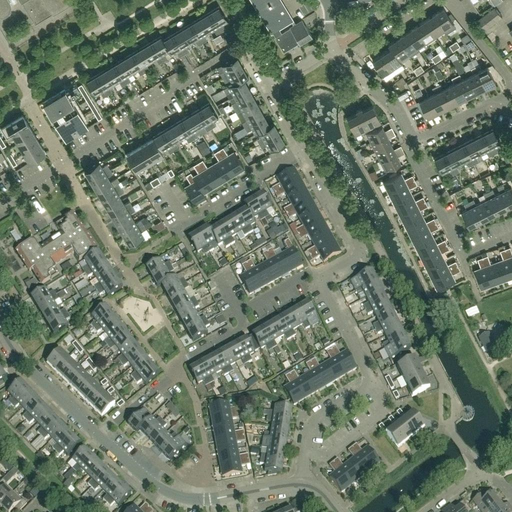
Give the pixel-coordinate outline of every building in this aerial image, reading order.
[(0,0),(0,14),(1,14),(2,14),(4,13),(6,12),(7,11),(8,10),(10,8),(10,7),(11,6),(11,3),(11,2),(10,0),(20,0),(35,24),(73,0),(0,0)] [(289,14),(280,0),(255,0),(252,2),(271,33),(273,32),(279,28),(276,22),(289,14)] [(484,30),(503,17),(495,6),(477,20),(484,30)] [(227,21),(219,7),(209,13),(221,32),(225,29),(222,24),(227,21)] [(455,27),(453,24),(443,8),(433,15),(443,30),(446,34),(455,27)] [(221,32),(209,13),(200,18),(208,32),(213,29),(217,34),(221,32)] [(443,30),(433,15),(424,21),(434,36),(443,30)] [(208,32),(200,18),(191,24),(202,43),(207,40),(203,35),(208,32)] [(299,44),(312,36),(302,20),(288,28),(297,44),(299,43),(299,44)] [(434,36),(424,21),(415,27),(425,42),(434,36)] [(202,43),(191,24),(182,29),(190,43),(195,40),(198,45),(202,43)] [(425,42),(415,27),(406,33),(416,48),(425,42)] [(297,44),(288,28),(275,36),(274,37),(283,52),(288,50),(297,44)] [(185,46),(190,43),(182,29),(172,35),(184,54),(188,51),(185,46)] [(416,48),(406,33),(397,39),(407,54),(416,48)] [(172,35),(163,40),(161,36),(171,54),(176,51),(180,57),(184,54),(172,35)] [(164,53),(169,50),(171,54),(161,36),(151,42),(163,61),(167,58),(164,53)] [(407,54),(397,39),(388,45),(401,63),(399,59),(407,54)] [(470,40),(465,44),(469,49),(474,45),(470,40)] [(163,61),(151,42),(142,48),(150,61),(155,58),(159,64),(163,61)] [(401,63),(388,45),(390,48),(382,54),(392,69),(401,63)] [(150,61),(142,48),(133,53),(144,72),(149,70),(146,64),(150,61)] [(144,72),(133,53),(124,59),(132,72),(137,69),(140,75),(144,72)] [(184,54),(180,57),(185,66),(190,63),(184,54)] [(392,69),(382,54),(372,60),(382,75),(392,69)] [(242,67),(236,57),(222,65),(225,70),(220,73),(222,78),(242,67)] [(132,72),(124,59),(114,64),(126,83),(130,81),(127,76),(132,72)] [(126,83),(114,64),(105,70),(114,84),(118,81),(122,86),(126,83)] [(495,83),(487,67),(481,70),(478,65),(474,67),(485,89),(495,83)] [(243,79),(247,77),(242,67),(222,78),(225,82),(230,79),(233,84),(243,79)] [(485,89),(474,67),(470,69),(473,74),(468,77),(476,93),(485,89)] [(114,84),(105,70),(96,76),(108,95),(112,92),(109,87),(114,84)] [(476,93),(468,77),(462,80),(459,75),(455,77),(466,98),(476,93)] [(108,95),(96,76),(86,81),(95,95),(100,92),(103,97),(108,95)] [(466,98),(455,77),(451,79),(454,84),(448,87),(456,103),(466,98)] [(248,88),(243,79),(233,84),(229,86),(229,87),(223,90),(226,94),(231,91),(234,96),(248,88)] [(404,87),(402,85),(399,79),(395,82),(400,90),(404,87)] [(215,90),(211,84),(206,87),(209,94),(215,90)] [(456,103),(448,87),(443,90),(440,84),(436,86),(447,108),(456,103)] [(447,108),(436,86),(432,88),(435,94),(429,97),(437,113),(447,108)] [(253,98),(248,88),(234,96),(237,101),(232,104),(234,108),(253,98)] [(437,113),(429,97),(423,99),(421,94),(422,94),(419,88),(413,91),(427,118),(437,113)] [(43,102),(66,141),(88,127),(68,96),(71,94),(72,95),(75,92),(73,89),(70,91),(68,89),(65,91),(64,89),(43,102)] [(132,94),(123,99),(125,102),(134,97),(132,94)] [(245,115),(259,107),(253,98),(234,108),(236,113),(242,110),(245,115)] [(217,117),(209,103),(199,109),(211,128),(215,126),(212,120),(217,117)] [(381,121),(372,105),(362,110),(361,108),(356,111),(357,113),(347,118),(355,134),(365,129),(374,125),(381,121)] [(264,117),(259,107),(245,115),(247,120),(242,123),(244,127),(264,117)] [(211,128),(199,109),(190,115),(199,129),(203,126),(207,131),(211,128)] [(7,138),(12,135),(28,125),(23,115),(1,128),(7,138)] [(199,129),(190,115),(181,120),(193,139),(197,137),(194,132),(199,129)] [(259,132),(269,126),(264,117),(244,127),(247,132),(252,129),(255,134),(259,132)] [(193,139),(181,120),(172,126),(180,140),(185,137),(188,142),(193,139)] [(279,133),(273,123),(269,126),(259,132),(262,137),(257,139),(259,144),(279,133)] [(34,134),(28,125),(12,135),(17,144),(34,134)] [(371,143),(393,131),(392,128),(384,131),(381,125),(375,128),(374,125),(365,129),(367,133),(366,133),(371,143)] [(180,140),(172,126),(163,132),(174,151),(178,148),(175,143),(180,140)] [(500,144),(493,130),(483,135),(493,155),(497,152),(494,147),(500,144)] [(391,144),(388,139),(395,135),(393,131),(371,143),(375,152),(391,144)] [(174,151),(163,132),(153,137),(161,151),(167,148),(170,153),(174,151)] [(270,151),(284,143),(279,133),(259,144),(262,148),(267,145),(270,151)] [(40,143),(34,134),(17,144),(23,153),(40,143)] [(493,155),(483,135),(473,139),(480,154),(485,151),(488,157),(493,155)] [(161,151),(153,137),(153,138),(144,143),(154,160),(163,155),(161,151)] [(480,154),(473,139),(463,144),(473,164),(478,162),(475,156),(480,154)] [(204,141),(197,145),(203,155),(210,151),(204,141)] [(45,153),(40,143),(23,153),(28,163),(45,153)] [(135,149),(145,165),(154,160),(144,143),(135,149)] [(380,161),(403,150),(401,146),(394,149),(391,144),(375,152),(380,161)] [(473,164),(463,144),(454,149),(461,163),(466,161),(469,166),(473,164)] [(244,169),(234,152),(228,156),(225,151),(223,148),(219,150),(234,175),(244,169)] [(136,171),(145,165),(135,149),(126,154),(136,171)] [(461,163),(454,149),(444,154),(454,174),(459,172),(456,166),(461,163)] [(234,175),(219,150),(214,153),(219,161),(213,165),(223,181),(234,175)] [(400,163),(397,157),(405,153),(403,150),(380,161),(385,171),(400,163)] [(454,174),(444,154),(434,159),(440,171),(441,173),(447,171),(450,176),(454,174)] [(223,181),(213,165),(207,168),(202,160),(198,163),(213,188),(223,181)] [(90,181),(110,169),(107,165),(102,168),(98,163),(85,171),(90,181)] [(213,188),(198,163),(194,166),(198,173),(193,177),(203,194),(213,188)] [(107,177),(112,174),(110,169),(90,181),(96,190),(110,182),(107,177)] [(274,194),(300,180),(294,169),(276,179),(280,185),(272,189),(274,194)] [(509,172),(503,174),(506,179),(509,180),(511,178),(509,172)] [(203,194),(193,177),(191,173),(186,176),(191,184),(185,187),(195,204),(206,198),(203,194)] [(389,193),(414,180),(412,176),(404,180),(401,173),(383,182),(389,193)] [(125,178),(118,183),(121,188),(128,183),(125,178)] [(288,200),(305,190),(300,180),(274,194),(277,198),(285,194),(288,200)] [(412,195),(408,189),(417,185),(414,180),(389,193),(394,204),(412,195)] [(113,186),(110,182),(96,190),(102,199),(121,188),(118,183),(113,186)] [(511,205),(511,192),(510,188),(505,191),(502,185),(497,188),(500,193),(507,207),(511,205)] [(124,192),(121,188),(102,199),(107,209),(121,200),(118,195),(124,192)] [(286,215),(311,201),(305,190),(288,200),(292,206),(283,210),(286,215)] [(500,193),(495,196),(492,190),(488,192),(498,212),(507,207),(500,193)] [(498,212),(488,192),(483,195),(486,200),(481,203),(488,217),(498,212)] [(271,208),(262,194),(253,200),(264,219),(269,216),(265,211),(271,208)] [(399,215),(425,202),(423,197),(415,201),(412,195),(394,204),(399,215)] [(113,218),(132,206),(129,202),(124,205),(121,200),(107,209),(113,218)] [(246,210),(252,219),(257,216),(260,221),(264,219),(253,200),(243,206),(246,210)] [(468,202),(478,222),(488,217),(481,203),(476,205),(473,200),(468,202)] [(300,221),(317,211),(311,201),(286,215),(289,219),(297,215),(300,221)] [(422,217),(419,210),(428,206),(425,202),(399,215),(405,225),(422,217)] [(468,227),(478,222),(468,202),(464,204),(467,210),(461,213),(468,227)] [(132,219),(129,214),(135,210),(132,206),(113,218),(118,227),(132,219)] [(255,223),(252,219),(246,210),(237,215),(248,234),(253,232),(249,226),(255,223)] [(298,236),(323,222),(317,211),(300,221),(303,227),(295,231),(298,236)] [(58,274),(53,266),(73,253),(79,261),(98,248),(88,233),(86,234),(82,229),(81,230),(72,215),(55,225),(61,234),(38,248),(33,240),(16,251),(26,266),(25,266),(29,272),(32,270),(42,285),(58,274)] [(248,234),(237,215),(228,221),(236,234),(241,231),(244,237),(248,234)] [(410,236),(436,223),(434,219),(425,223),(422,217),(405,225),(410,236)] [(141,220),(135,224),(132,219),(118,227),(124,236),(143,225),(141,220)] [(236,234),(228,221),(218,227),(230,245),(234,243),(231,237),(236,234)] [(165,227),(162,222),(155,226),(158,231),(165,227)] [(312,242),(329,232),(323,222),(298,236),(300,240),(308,236),(312,242)] [(6,229),(12,228),(12,223),(0,224),(0,237),(3,237),(3,235),(7,235),(6,229)] [(433,238),(430,232),(438,228),(436,223),(410,236),(416,247),(433,238)] [(144,237),(140,232),(146,229),(143,225),(124,236),(130,246),(144,237)] [(230,245),(218,227),(209,232),(215,241),(215,242),(217,246),(222,243),(226,248),(230,245)] [(215,241),(209,232),(207,228),(197,233),(209,253),(213,250),(210,245),(215,242),(215,241)] [(309,257),(335,243),(329,232),(312,242),(315,248),(307,252),(309,257)] [(202,250),(205,255),(209,253),(197,233),(188,239),(196,253),(202,250)] [(421,258),(447,245),(444,240),(436,244),(433,238),(416,247),(421,258)] [(302,266),(288,240),(284,243),(288,251),(282,254),(292,272),(302,266)] [(323,263),(341,253),(335,243),(309,257),(312,261),(320,257),(323,263)] [(444,260),(441,253),(449,249),(447,245),(421,258),(426,268),(444,260)] [(511,277),(511,268),(505,249),(500,251),(503,260),(497,262),(504,281),(511,277)] [(292,272),(282,254),(276,258),(272,250),(267,252),(281,278),(292,272)] [(85,273),(103,261),(97,252),(84,261),(87,266),(82,269),(85,273)] [(281,278),(267,252),(263,254),(263,255),(267,263),(261,266),(271,283),(281,278)] [(504,281),(497,262),(490,265),(487,256),(482,258),(492,285),(504,281)] [(492,285),(482,258),(477,260),(481,268),(474,271),(481,289),(492,285)] [(229,265),(225,259),(220,263),(223,268),(229,265)] [(152,278),(171,267),(169,263),(163,266),(160,260),(146,268),(152,278)] [(432,279),(458,266),(455,261),(447,266),(444,260),(426,268),(432,279)] [(96,279),(109,270),(103,261),(85,273),(87,277),(93,274),(96,279)] [(271,283),(261,266),(255,269),(251,261),(246,264),(260,289),(271,283)] [(63,274),(70,270),(67,264),(59,269),(63,274)] [(260,289),(246,264),(242,266),(246,274),(240,278),(249,295),(260,289)] [(455,281),(452,275),(460,271),(458,266),(432,279),(437,290),(455,281)] [(171,280),(171,279),(168,275),(174,271),(171,267),(152,278),(157,288),(161,285),(171,280)] [(97,291),(115,279),(109,270),(96,279),(99,284),(94,287),(97,291)] [(376,281),(371,271),(351,281),(356,291),(376,281)] [(166,294),(186,284),(183,279),(178,282),(175,277),(171,279),(171,280),(161,285),(166,294)] [(108,297),(121,288),(115,279),(97,291),(99,296),(105,292),(108,297)] [(34,280),(26,285),(29,290),(38,285),(34,280)] [(366,298),(381,291),(376,281),(356,291),(358,296),(364,293),(366,298)] [(186,296),(183,291),(188,288),(186,284),(166,294),(171,304),(186,296)] [(37,307),(56,296),(53,291),(48,295),(45,289),(31,298),(37,307)] [(63,291),(57,295),(60,300),(66,296),(67,295),(64,290),(63,291)] [(365,310),(385,301),(381,291),(366,298),(369,303),(363,306),(365,310)] [(56,308),(53,303),(58,300),(56,296),(37,307),(42,316),(56,308)] [(177,313),(196,303),(196,302),(194,298),(188,301),(186,296),(171,304),(177,313)] [(390,310),(385,301),(365,310),(367,314),(368,315),(373,312),(376,317),(390,310)] [(319,322),(308,302),(298,308),(310,327),(319,322)] [(196,315),(193,310),(199,307),(196,303),(177,313),(182,323),(196,315)] [(94,329),(111,316),(104,307),(95,314),(92,317),(95,322),(91,325),(94,329)] [(48,326),(67,314),(64,310),(59,313),(56,308),(42,316),(48,326)] [(310,327),(298,308),(289,314),(297,327),(302,324),(305,330),(310,327)] [(395,320),(390,310),(376,317),(378,323),(373,325),(375,330),(395,320)] [(67,327),(64,322),(69,318),(67,314),(48,326),(54,335),(67,327)] [(297,327),(289,314),(280,319),(291,338),(295,336),(292,330),(297,327)] [(187,332),(207,321),(204,317),(199,320),(196,315),(182,323),(187,332)] [(105,334),(118,324),(111,316),(94,329),(97,333),(102,329),(105,334)] [(291,338),(280,319),(270,325),(279,338),(284,335),(287,341),(291,338)] [(386,337),(400,329),(395,320),(375,330),(377,334),(383,331),(386,337)] [(207,334),(204,329),(209,326),(207,321),(187,332),(192,342),(207,334)] [(107,346),(125,332),(118,324),(105,334),(109,339),(104,342),(107,346)] [(261,330),(272,349),(273,349),(277,347),(274,341),(279,338),(270,325),(261,330)] [(405,339),(400,329),(386,337),(388,342),(383,345),(385,349),(405,339)] [(272,350),(272,349),(261,330),(252,336),(260,349),(265,346),(268,352),(272,350)] [(119,351),(131,341),(125,332),(107,346),(110,350),(115,346),(119,351)] [(479,338),(486,352),(495,348),(488,334),(479,338)] [(249,356),(254,353),(246,339),(237,344),(247,364),(252,361),(249,356)] [(390,359),(410,349),(405,339),(385,349),(390,359)] [(120,363),(138,349),(131,341),(119,351),(122,355),(117,359),(120,363)] [(227,349),(235,363),(240,360),(243,366),(244,365),(246,370),(250,368),(249,367),(247,364),(237,344),(227,349)] [(356,369),(346,352),(340,356),(335,348),(331,350),(345,375),(356,369)] [(145,358),(138,349),(120,363),(124,367),(128,363),(132,368),(145,358)] [(230,366),(235,363),(227,349),(218,354),(228,374),(233,372),(230,366)] [(345,375),(331,350),(326,353),(331,361),(325,364),(335,381),(345,375)] [(46,364),(55,372),(67,359),(59,351),(46,364)] [(228,374),(218,354),(208,360),(216,374),(221,371),(224,376),(228,374)] [(134,380),(151,366),(145,358),(132,368),(136,372),(131,376),(134,380)] [(402,377),(419,369),(414,358),(397,367),(402,377)] [(75,366),(67,359),(55,372),(62,379),(75,366)] [(216,374),(208,360),(199,365),(209,384),(214,382),(211,376),(216,374)] [(335,381),(325,364),(319,368),(315,360),(310,362),(325,387),(335,381)] [(325,387),(310,362),(306,365),(310,373),(304,377),(314,393),(325,387)] [(189,370),(197,384),(202,381),(205,387),(209,385),(209,384),(199,365),(189,370)] [(83,374),(75,366),(62,379),(70,387),(83,374)] [(146,385),(158,375),(151,366),(134,380),(137,384),(142,380),(146,385)] [(407,387),(424,378),(419,369),(402,377),(407,387)] [(233,372),(228,374),(233,383),(238,381),(233,372)] [(314,393),(304,377),(299,380),(294,372),(289,375),(304,400),(314,393)] [(91,381),(83,374),(70,387),(78,395),(91,381)] [(304,400),(289,375),(285,377),(290,385),(283,389),(293,406),(304,400)] [(429,388),(424,378),(407,387),(412,397),(429,388)] [(98,389),(91,381),(78,395),(86,402),(98,389)] [(11,405),(27,390),(19,382),(8,393),(12,397),(7,402),(11,405)] [(106,396),(98,389),(86,402),(93,410),(106,396)] [(23,409),(34,398),(27,390),(11,405),(14,409),(19,405),(23,409)] [(154,400),(159,404),(164,400),(159,395),(154,400)] [(114,404),(106,396),(93,410),(101,417),(114,404)] [(26,421),(42,405),(34,398),(23,409),(27,413),(22,417),(26,421)] [(0,412),(1,414),(11,405),(7,402),(6,400),(0,404),(0,412)] [(229,410),(228,403),(209,406),(211,418),(239,413),(238,408),(229,410)] [(176,409),(171,404),(166,408),(171,413),(176,409)] [(38,424),(49,413),(42,405),(26,421),(29,424),(34,420),(38,424)] [(289,420),(291,409),(275,407),(274,413),(268,412),(267,417),(289,420)] [(171,413),(176,418),(180,414),(176,409),(171,413)] [(139,429),(147,422),(147,421),(143,418),(148,413),(144,410),(128,425),(136,433),(139,430),(139,429)] [(403,419),(415,435),(424,428),(412,412),(403,419)] [(41,437),(57,421),(49,413),(38,424),(42,429),(37,433),(40,436),(41,437)] [(233,427),(231,420),(240,418),(239,413),(211,418),(213,430),(233,427)] [(288,431),(289,420),(267,417),(266,421),(273,422),(272,428),(288,431)] [(147,437),(163,422),(159,418),(155,423),(151,418),(147,421),(147,422),(139,429),(139,430),(147,437)] [(403,419),(394,426),(406,442),(415,435),(403,419)] [(49,436),(53,440),(64,429),(57,421),(41,437),(44,440),(49,436)] [(154,445),(166,434),(162,430),(166,426),(163,422),(147,437),(154,445)] [(21,425),(17,429),(21,434),(26,430),(21,425)] [(394,426),(385,433),(398,448),(406,442),(394,426)] [(244,437),(243,432),(234,433),(233,427),(213,430),(215,442),(244,437)] [(286,441),(288,431),(272,428),(271,434),(265,433),(264,438),(286,441)] [(55,452),(72,437),(64,429),(53,440),(57,444),(52,449),(55,452)] [(162,453),(178,438),(174,434),(170,438),(166,434),(154,445),(162,453)] [(41,437),(31,446),(34,449),(44,440),(41,437)] [(68,456),(79,445),(72,437),(55,452),(59,456),(63,451),(68,456)] [(237,450),(236,443),(245,442),(244,437),(215,442),(218,454),(237,450)] [(169,461),(181,450),(185,446),(178,438),(162,453),(169,461)] [(264,438),(263,438),(261,448),(268,449),(284,452),(286,441),(264,438)] [(356,445),(352,448),(370,471),(379,463),(371,453),(368,448),(367,448),(362,452),(356,445)] [(370,471),(352,448),(348,451),(354,458),(348,463),(360,478),(370,471)] [(394,448),(384,454),(390,465),(400,459),(394,448)] [(76,473),(91,457),(84,449),(72,460),(77,465),(72,469),(76,473)] [(282,463),(284,452),(268,449),(267,455),(261,454),(260,459),(282,463)] [(248,460),(247,455),(238,457),(237,450),(218,454),(220,466),(248,460)] [(88,476),(99,465),(91,457),(76,473),(79,476),(84,472),(88,476)] [(281,474),(282,463),(260,459),(260,464),(266,465),(265,471),(281,474)] [(246,466),(249,465),(248,460),(220,466),(222,478),(241,474),(240,467),(246,466)] [(360,478),(348,463),(343,467),(337,460),(333,463),(351,485),(360,478)] [(351,485),(333,463),(329,466),(335,473),(329,478),(341,493),(351,485)] [(91,488),(107,472),(99,465),(88,476),(92,480),(87,485),(91,488)] [(114,480),(107,472),(91,488),(94,492),(99,487),(103,491),(114,480)] [(64,484),(63,485),(67,489),(68,490),(69,489),(71,487),(70,486),(73,483),(69,479),(64,484)] [(13,493),(5,485),(7,484),(2,480),(0,482),(0,506),(13,493)] [(106,503),(122,487),(114,480),(103,491),(107,495),(103,500),(106,503)] [(87,485),(82,490),(86,493),(91,488),(87,485)] [(119,507),(130,495),(122,487),(106,503),(110,507),(114,502),(119,507)] [(480,511),(487,511),(499,503),(495,499),(497,497),(494,492),(486,499),(482,494),(472,501),(480,511)] [(18,511),(27,504),(22,500),(21,501),(13,493),(0,506),(5,511),(10,511),(14,509),(17,511),(18,511)]
